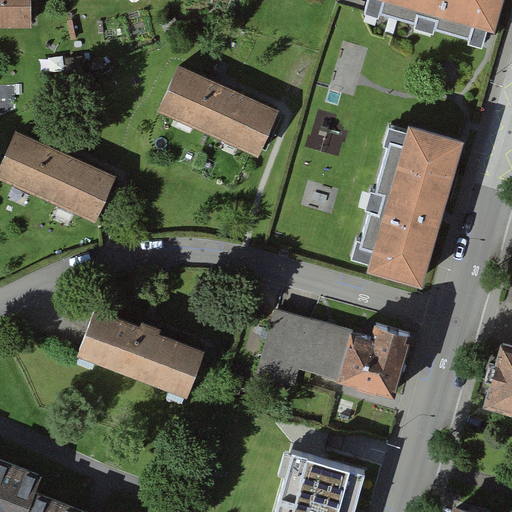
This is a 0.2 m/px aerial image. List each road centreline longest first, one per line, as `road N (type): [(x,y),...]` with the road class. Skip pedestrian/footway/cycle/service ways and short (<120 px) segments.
road 1 (residential): [(456,316),(242,260),(174,253),(97,264),(0,306)]
road 2 (tertiary): [(511,119),(456,316)]
road 3 (tertiary): [(456,316),(401,511)]
